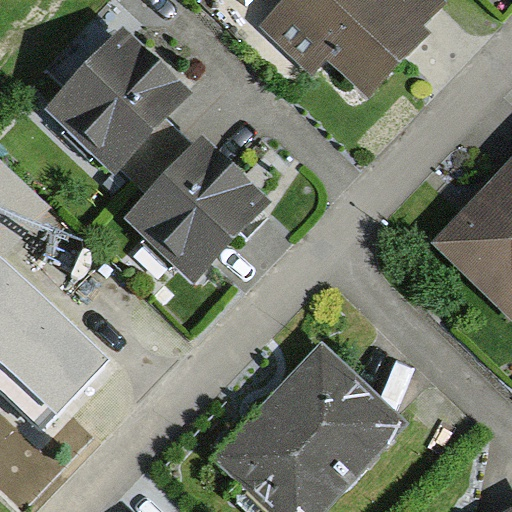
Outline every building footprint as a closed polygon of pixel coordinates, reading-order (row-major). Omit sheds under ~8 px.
[(434,0),(302,0),(280,24),(372,108),(454,18),(434,0)] [(125,41),(54,115),(122,180),(194,105),(125,41)] [(269,209),(199,147),(133,222),(203,283),(269,209)] [(511,172),(437,252),(511,323),(511,172)] [(0,248),(0,387),(51,436),(121,364),(0,248)] [(325,351),(223,463),(277,511),(322,511),(404,423),(325,351)]
